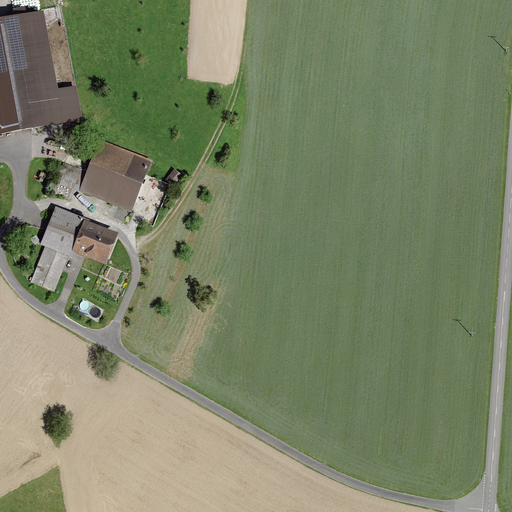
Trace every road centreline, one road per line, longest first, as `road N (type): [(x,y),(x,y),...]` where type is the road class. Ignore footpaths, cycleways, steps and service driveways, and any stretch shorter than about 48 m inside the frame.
road 1 (unclassified): [(0,261),(30,303),(341,481),(484,511)]
road 2 (tertiary): [(511,154),(485,511)]
